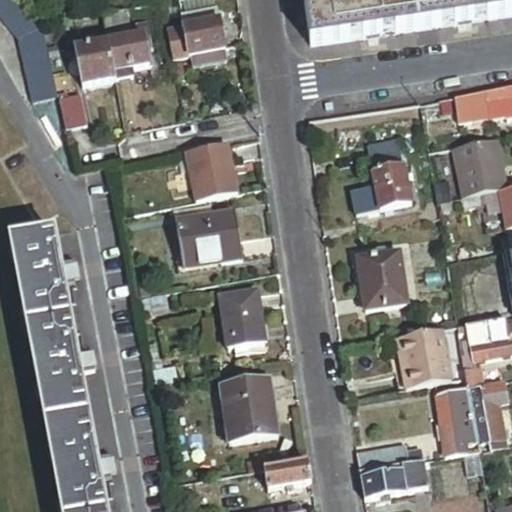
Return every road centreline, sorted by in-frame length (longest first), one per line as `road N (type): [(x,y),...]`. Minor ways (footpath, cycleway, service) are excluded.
road 1 (residential): [(277,88),(340,511)]
road 2 (residential): [(277,88),(511,53)]
